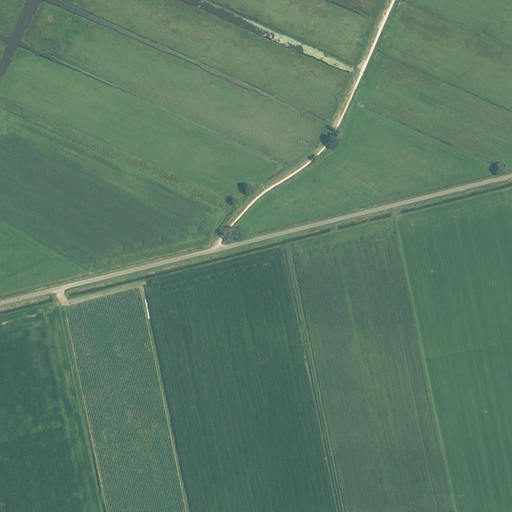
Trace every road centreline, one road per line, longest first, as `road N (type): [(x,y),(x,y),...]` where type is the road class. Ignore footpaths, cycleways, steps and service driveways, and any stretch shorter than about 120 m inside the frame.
road 1 (unclassified): [(0,303),(511,176)]
road 2 (track): [(389,0),(327,137),(259,189),(210,251)]
